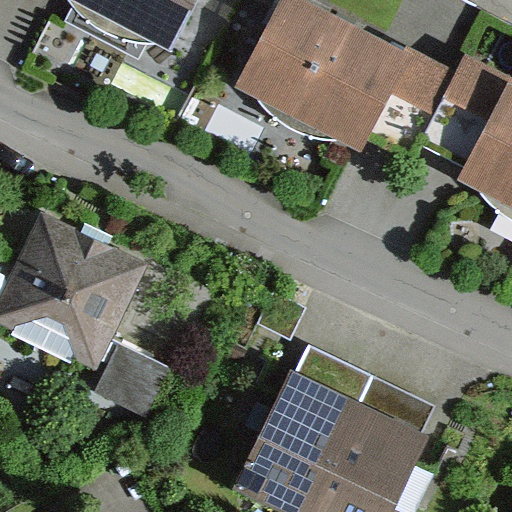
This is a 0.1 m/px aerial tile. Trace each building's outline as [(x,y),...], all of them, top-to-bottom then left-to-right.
[(192,0),(73,0),(75,1),(89,16),(106,27),(126,34),(146,37),(167,35),(173,38),(192,0)] [(511,0),(481,0),(511,17),(511,0)] [(296,6),(254,92),(371,148),(379,152),(389,136),(421,65),(296,6)] [(63,58),(120,72),(128,41),(71,26),(63,58)] [(421,65),(389,136),(428,153),(459,82),(421,65)] [(506,102),(459,82),(428,153),(475,173),(506,102)] [(511,95),(506,102),(475,173),(484,178),(511,192),(511,95)] [(52,213),(0,315),(0,320),(103,372),(157,265),(102,238),(52,213)] [(98,390),(154,415),(176,365),(121,340),(98,390)] [(231,477),(303,511),(362,385),(291,352),(231,477)] [(303,511),(304,511),(386,511),(405,473),(431,418),(362,385),(303,511)]
